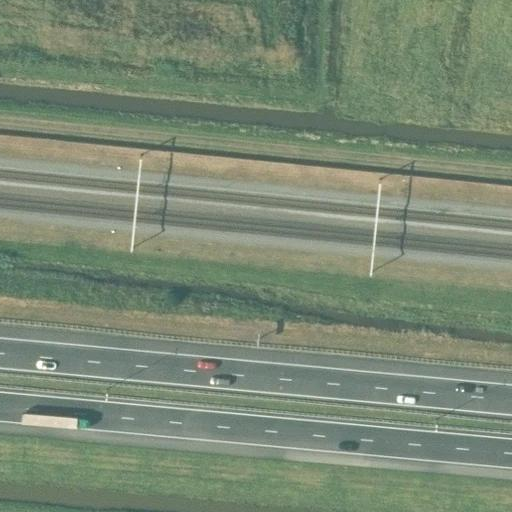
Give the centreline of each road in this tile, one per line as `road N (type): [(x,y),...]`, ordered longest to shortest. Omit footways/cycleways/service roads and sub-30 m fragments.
road 1 (motorway): [(511,402),(0,354)]
road 2 (motorway): [(0,408),(511,456)]
